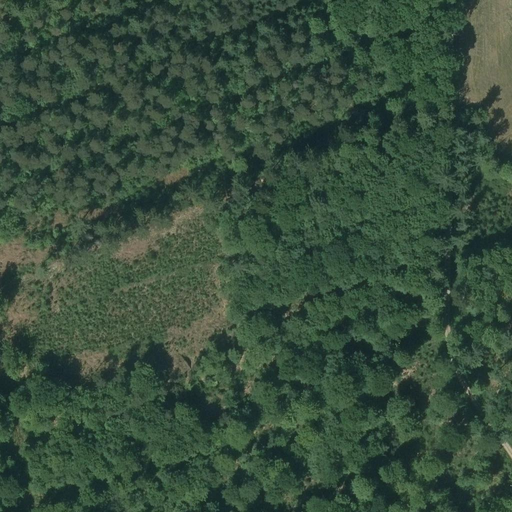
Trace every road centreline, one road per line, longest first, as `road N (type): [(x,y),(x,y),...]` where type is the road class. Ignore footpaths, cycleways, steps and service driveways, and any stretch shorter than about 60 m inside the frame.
road 1 (track): [(444,123),(408,120),(0,280)]
road 2 (track): [(445,0),(451,347),(511,450)]
road 3 (track): [(0,355),(25,511)]
